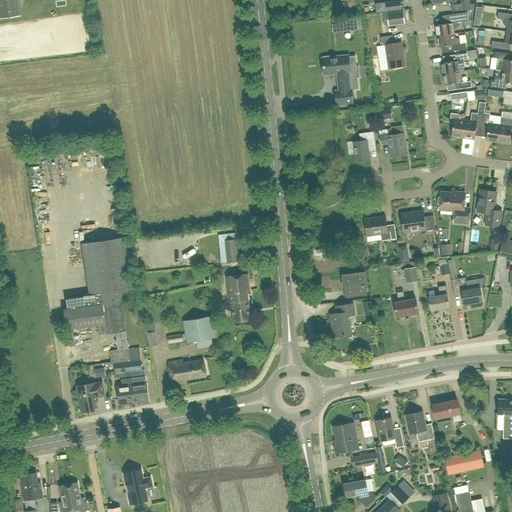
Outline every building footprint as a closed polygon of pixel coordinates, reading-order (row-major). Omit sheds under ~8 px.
[(0,0),(0,17),(20,15),(18,0),(0,0)] [(460,0),(462,10),(469,9),(467,0),(460,0)] [(385,3),(375,4),(376,13),(387,11),(401,9),(400,1),(385,3)] [(388,26),(405,24),(403,11),(387,13),(388,26)] [(445,24),(435,25),(436,36),(454,34),(453,29),(456,29),(457,26),(456,23),(468,21),(467,12),(444,16),(445,24)] [(505,26),(508,26),(507,32),(511,32),(511,20),(511,17),(511,14),(498,12),(497,19),(502,19),(502,22),(505,26)] [(354,19),(352,19),(353,29),(364,28),(363,18),(362,18),(354,19)] [(511,43),(511,32),(507,32),(505,43),(492,41),(491,47),(508,49),(508,43),(511,43)] [(454,34),(436,36),(438,47),(452,45),(453,51),(466,49),(465,43),(460,44),(459,40),(457,38),(454,38),(454,34)] [(394,43),(392,36),(380,37),(381,46),(385,45),(388,68),(404,66),(401,42),(394,43)] [(495,70),(511,71),(511,60),(506,59),(507,53),(494,52),(493,58),(497,58),(495,70)] [(455,61),(440,63),(442,74),(459,72),(465,71),(463,60),(467,59),(466,53),(454,55),(455,61)] [(350,72),(348,56),(330,58),(330,56),(324,57),(324,58),(321,58),(323,75),(337,73),(339,90),(335,91),(336,104),(353,103),(352,89),(349,89),(347,72),(350,72)] [(511,83),(511,71),(495,70),(494,81),(490,80),(489,87),(506,89),(507,83),(511,83)] [(459,72),(442,74),(444,85),(458,83),(459,89),(471,87),(470,81),(461,82),(459,72)] [(467,91),(454,93),(450,94),(451,100),(468,98),(467,91)] [(482,125),(484,113),(485,103),(479,102),(477,114),(471,113),(470,121),(465,120),(463,137),(474,139),(476,125),(482,125)] [(390,107),(374,109),(375,119),(391,117),(390,107)] [(463,137),(465,120),(460,119),(460,117),(458,114),(451,113),(450,120),(453,120),(451,136),(463,137)] [(497,142),(500,125),(493,124),(493,121),(489,120),(490,114),(484,113),(482,125),(488,126),(486,140),(497,142)] [(500,125),(497,142),(509,143),(511,127),(511,126),(511,119),(501,118),(500,125)] [(391,135),(391,129),(379,130),(380,142),(387,141),(390,157),(404,155),(403,142),(405,142),(404,133),(391,135)] [(353,142),(348,143),(349,154),(354,154),(355,162),(370,159),(369,151),(368,147),(375,146),(373,132),(366,133),(359,134),(360,141),(353,142)] [(499,227),(501,211),(493,210),(496,192),(480,190),(477,211),(487,213),(485,225),(499,227)] [(456,193),(441,191),(439,210),(455,211),(453,223),(468,224),(470,208),(463,207),(465,192),(456,192),(456,193)] [(423,217),(423,211),(401,214),(403,230),(423,227),(423,231),(435,229),(433,215),(423,217)] [(386,226),(385,216),(364,219),(366,236),(380,234),(381,240),(396,238),(394,224),(386,226)] [(239,261),(236,232),(218,234),(219,246),(220,263),(239,261)] [(66,330),(98,325),(99,334),(125,330),(121,299),(136,297),(127,236),(82,243),(89,295),(66,299),(67,309),(63,309),(66,330)] [(490,241),(489,249),(497,250),(498,242),(490,241)] [(498,257),(505,259),(511,260),(511,242),(502,241),(498,257)] [(441,246),(442,256),(451,254),(450,245),(441,246)] [(340,261),(352,259),(351,252),(339,254),(340,261)] [(399,255),(400,263),(409,262),(407,254),(399,255)] [(454,259),(448,260),(451,280),(457,279),(456,273),(455,262),(458,261),(458,258),(454,259)] [(442,276),(449,274),(447,265),(440,266),(442,276)] [(415,267),(405,269),(407,283),(417,282),(415,267)] [(250,319),(247,292),(250,292),(248,274),(226,276),(229,303),(231,302),(233,321),(250,319)] [(466,281),(465,277),(451,280),(454,295),(462,293),(464,305),(482,301),(480,288),(482,287),(483,278),(466,281)] [(431,310),(449,307),(447,295),(448,295),(446,285),(438,287),(439,295),(428,297),(431,310)] [(365,287),(338,290),(338,297),(365,294),(365,287)] [(405,301),(403,291),(396,292),(398,302),(394,303),(396,317),(418,313),(416,299),(405,301)] [(351,334),(348,316),(354,315),(353,303),(335,306),(336,313),(330,314),(331,323),(332,323),(334,337),(351,334)] [(187,343),(215,338),(211,316),(183,321),(187,343)] [(128,348),(125,331),(116,333),(118,349),(128,348)] [(149,347),(157,345),(155,332),(146,333),(149,347)] [(166,336),(168,344),(183,341),(182,333),(166,336)] [(128,349),(110,351),(111,364),(114,363),(114,361),(122,360),(122,362),(129,361),(129,354),(128,349)] [(139,352),(129,354),(129,361),(131,371),(130,371),(131,378),(134,403),(149,401),(145,376),(135,377),(134,371),(142,370),(139,352)] [(206,376),(203,359),(183,363),(183,360),(168,363),(172,384),(184,382),(184,380),(206,376)] [(122,360),(114,361),(114,363),(115,373),(122,372),(123,379),(121,379),(122,385),(117,386),(119,405),(134,403),(131,378),(130,371),(131,371),(129,361),(122,362),(122,360)] [(94,365),(97,380),(106,378),(104,364),(94,365)] [(104,395),(102,383),(94,384),(94,383),(77,386),(82,412),(95,410),(93,401),(97,401),(96,397),(104,395)] [(453,419),(452,415),(460,413),(457,399),(432,405),(435,419),(436,418),(439,431),(440,436),(453,433),(451,420),(453,419)] [(503,438),(508,438),(511,438),(511,400),(498,400),(498,414),(504,414),(503,438)] [(426,426),(422,411),(407,414),(409,422),(407,422),(409,434),(416,432),(418,442),(434,438),(432,425),(426,426)] [(394,433),(391,417),(376,420),(381,441),(394,438),(396,448),(404,446),(401,432),(394,433)] [(335,453),(359,449),(354,423),(332,427),(336,446),(333,446),(335,453)] [(376,447),(381,473),(391,471),(390,467),(386,468),(382,446),(376,447)] [(448,474),(483,467),(480,450),(445,457),(448,474)] [(376,452),(360,455),(351,457),(353,467),(362,465),(378,462),(376,452)] [(403,467),(407,461),(401,456),(396,463),(403,467)] [(143,478),(141,469),(123,473),(130,504),(148,500),(145,488),(153,487),(150,477),(143,478)] [(37,483),(36,473),(21,475),(25,500),(26,511),(25,511),(36,511),(36,510),(34,498),(42,497),(40,483),(37,483)] [(368,492),(365,480),(343,484),(346,497),(359,494),(360,496),(357,498),(366,507),(376,496),(371,491),(368,492)] [(68,484),(73,511),(83,511),(88,510),(87,502),(84,502),(83,497),(80,498),(77,482),(68,484)] [(73,511),(68,484),(60,486),(63,501),(59,502),(61,511),(73,511)] [(387,484),(380,491),(385,496),(392,489),(387,484)] [(410,497),(403,490),(398,485),(392,490),(390,492),(395,497),(402,505),(410,497)] [(459,511),(473,511),(469,491),(456,494),(459,511)] [(435,511),(440,511),(451,510),(448,492),(432,495),(435,511)] [(486,496),(478,497),(480,510),(488,509),(486,496)] [(399,511),(400,511),(390,500),(377,511),(399,511)]
